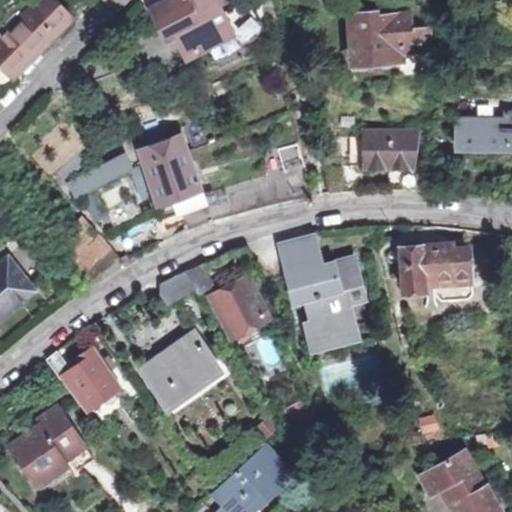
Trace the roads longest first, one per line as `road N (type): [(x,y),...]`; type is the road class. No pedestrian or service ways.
road 1 (residential): [(511,214),(419,206),(317,210),(242,226),(87,299),(0,371)]
road 2 (residential): [(111,0),(0,118)]
